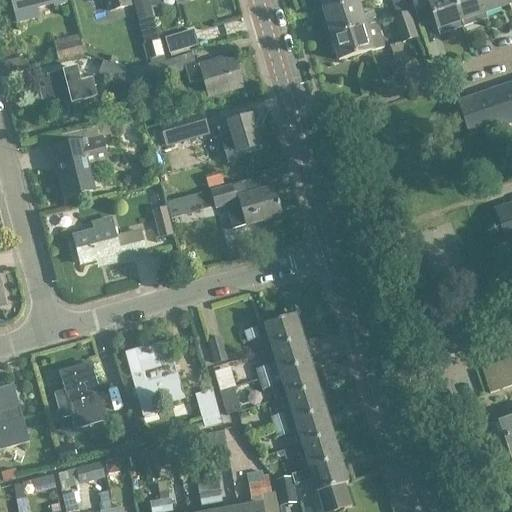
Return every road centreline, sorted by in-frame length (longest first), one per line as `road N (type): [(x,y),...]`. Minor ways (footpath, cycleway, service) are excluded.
road 1 (residential): [(52,332),(332,255)]
road 2 (tertiary): [(416,511),(332,255)]
road 3 (tertiary): [(332,255),(258,0)]
road 4 (residential): [(52,332),(0,128)]
